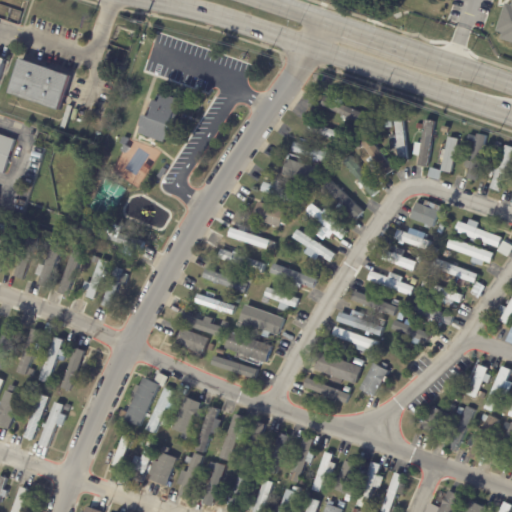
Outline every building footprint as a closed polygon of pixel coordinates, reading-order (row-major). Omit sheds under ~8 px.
[(508,4),(511,5),(511,40),(504,38),(506,33),(499,31),(508,4)] [(0,56),(10,60),(0,88),(0,56)] [(73,77),(62,111),(12,94),(24,59),(73,77)] [(176,99),(185,101),(182,111),(178,110),(173,125),(179,127),(175,138),(166,135),(164,142),(144,135),(139,133),(145,116),(154,119),(157,109),(154,108),(156,101),(161,102),(163,94),(176,99)] [(349,116),(324,105),(328,96),(337,101),(340,95),(347,98),(344,103),(369,116),(365,124),(349,116)] [(76,108),(68,129),(64,127),(71,105),(76,107),(76,108)] [(420,152),(417,151),(419,144),(423,145),(428,118),(437,120),(429,167),(420,165),(422,152),(420,152)] [(395,147),(392,147),(391,134),(399,133),(398,126),(393,126),(392,121),(406,120),(409,158),(401,159),(400,147),(395,147)] [(317,123),(342,132),(340,140),(309,129),(312,122),(317,123)] [(382,169),(360,139),(368,133),(394,171),(386,176),(382,169)] [(0,171),(0,134),(16,140),(5,173),(0,171)] [(488,136),(478,180),(468,178),(478,134),(488,136)] [(460,138),(453,172),(442,170),(450,136),(460,138)] [(360,149),(354,141),(359,138),(365,146),(360,149)] [(299,143),(330,154),(327,163),(295,152),(298,143),(299,143)] [(511,145),(511,155),(500,190),(492,187),(507,144),(511,145)] [(122,152),(126,145),(130,147),(127,154),(122,152)] [(366,188),(365,186),(360,189),(357,185),(362,182),(346,162),(352,156),(381,192),(374,197),(366,188)] [(291,159),(317,168),(311,183),(284,174),(290,158),(291,159)] [(168,170),(169,170),(163,179),(160,177),(165,168),(168,170)] [(441,171),(430,168),(428,176),(439,178),(441,171)] [(264,191),(267,182),(273,184),(275,179),(282,181),(280,187),(299,193),(295,202),(264,191)] [(350,212),(326,188),(333,182),(365,213),(358,220),(350,212)] [(264,201),(287,209),(281,226),(255,217),(261,200),(264,201)] [(412,218),(418,202),(425,205),(427,201),(442,206),(440,211),(441,212),(435,227),(412,218)] [(335,232),(308,211),(314,203),(350,232),(344,240),(335,232)] [(482,223),(481,227),(506,236),(502,246),(459,231),(462,220),(471,223),(473,218),(483,222),(482,223)] [(0,247),(7,226),(16,229),(1,272),(0,271),(0,247)] [(83,226),(93,231),(90,238),(80,234),(83,226)] [(140,240),(148,243),(145,252),(102,236),(105,227),(140,240)] [(242,231),(272,241),(269,250),(230,237),(233,228),(242,231)] [(321,254),(294,237),(299,229),(337,254),(332,262),(321,254)] [(416,236),(432,241),(429,250),(397,239),(400,230),(416,236)] [(41,240),(26,281),(17,278),(32,236),(41,240)] [(487,260),(449,247),(452,237),(496,252),(492,262),(487,260)] [(55,242),(66,246),(50,290),(42,286),(45,278),(39,276),(43,264),(49,267),(54,252),(47,249),(50,240),(55,242)] [(507,241),(511,243),(511,253),(510,257),(500,250),(506,240),(507,241)] [(231,252),(266,265),(263,273),(220,258),(223,249),(231,252)] [(397,254),(418,262),(415,271),(383,259),(386,251),(397,254)] [(85,255),(69,298),(60,295),(63,285),(60,284),(64,272),(68,274),(76,252),(85,255)] [(96,257),(102,259),(100,265),(94,262),(96,257)] [(477,281),(476,283),(467,280),(465,285),(456,281),(458,276),(433,266),(436,258),(480,274),(477,281)] [(110,263),(96,300),(88,297),(90,292),(84,290),(87,282),(93,284),(102,260),(110,263)] [(300,283),(272,273),(275,264),(318,280),(315,289),(300,283)] [(109,309),(103,306),(117,267),(126,271),(125,273),(131,275),(127,287),(121,284),(112,309),(109,309)] [(226,272),(227,270),(234,273),(233,277),(245,281),(248,276),(253,278),(250,283),(249,283),(245,293),(203,278),(207,267),(225,274),(226,272)] [(391,275),(392,272),(404,277),(402,282),(415,287),(412,296),(369,280),(372,271),(390,277),(391,275)] [(454,305),(453,307),(442,303),(444,297),(422,289),(425,281),(465,295),(462,303),(455,301),(454,305)] [(478,298),(484,287),(475,282),(469,294),(478,298)] [(289,311),(281,308),(283,302),(266,296),(270,287),(301,300),(297,308),(291,305),(289,311)] [(352,300),(355,292),(398,309),(395,317),(352,300)] [(206,296),(237,307),(234,315),(197,302),(199,295),(206,296)] [(501,314),(498,312),(503,304),(509,307),(510,305),(507,303),(510,298),(511,299),(511,322),(511,324),(502,319),(504,316),(501,314)] [(455,317),(457,318),(454,327),(446,324),(444,329),(437,326),(439,321),(415,313),(418,304),(455,317)] [(274,333),(272,332),(271,336),(265,334),(267,330),(241,321),(247,305),(286,319),(281,335),(274,333)] [(347,313),(386,326),(383,336),(340,321),(343,311),(347,313)] [(180,324),(183,314),(195,318),(196,314),(203,315),(201,320),(227,329),(224,338),(180,324)] [(438,337),(435,345),(392,330),(395,321),(439,336),(438,337)] [(14,339),(2,370),(0,369),(0,347),(9,324),(18,327),(14,339)] [(354,347),(355,342),(335,335),(337,326),(382,342),(375,361),(368,358),(370,353),(353,347),(354,347)] [(37,347),(30,367),(35,369),(33,376),(28,374),(27,375),(18,371),(34,328),(44,331),(37,347)] [(212,338),(207,354),(179,343),(185,328),(212,338)] [(263,361),(227,348),(233,331),(274,345),(268,362),(263,361)] [(58,337),(66,341),(63,350),(68,352),(64,362),(59,360),(50,383),(42,380),(58,337)] [(80,346),(88,349),(85,356),(91,358),(88,364),(83,362),(73,390),(64,387),(79,346),(80,346)] [(365,368),(359,384),(346,380),(344,384),(333,380),(335,375),(317,369),(323,353),(365,368)] [(248,376),(213,365),(216,356),(260,370),(257,379),(248,376)] [(384,383),(377,397),(362,389),(375,363),(390,371),(387,376),(391,378),(389,383),(385,381),(384,383)] [(485,365),(492,367),(490,372),(495,375),(492,382),(487,380),(483,391),(488,393),(486,398),(481,396),(480,398),(471,394),(471,393),(466,391),(470,382),(475,384),(483,364),(485,365)] [(511,369),(508,379),(511,381),(511,387),(508,397),(502,394),(494,411),(486,407),(504,365),(511,369)] [(169,377),(165,387),(161,385),(141,427),(125,419),(146,377),(155,381),(159,372),(169,377)] [(337,399),(305,387),(309,378),(352,395),(348,404),(337,399)] [(11,384),(17,386),(15,392),(9,389),(11,384)] [(27,389),(10,431),(1,428),(6,416),(1,414),(4,405),(10,407),(19,385),(27,389)] [(174,391),(176,392),(156,433),(147,429),(167,388),(174,391)] [(50,397),(34,440),(26,436),(42,394),(50,397)] [(198,400),(205,402),(191,436),(175,428),(189,395),(198,400)] [(50,447),(49,448),(40,445),(47,428),(43,427),(45,423),(48,425),(57,401),(66,404),(61,417),(65,419),(62,426),(58,425),(50,447)] [(222,409),(207,453),(197,450),(212,405),(222,409)] [(426,422),(435,406),(449,414),(437,436),(423,428),(426,422)] [(459,426),(468,406),(476,410),(458,451),(449,447),(459,426)] [(460,407),(466,409),(463,415),(457,413),(460,407)] [(248,417),(232,461),(222,457),(237,413),(248,417)] [(468,456),(491,415),(501,420),(478,461),(468,456)] [(268,426),(263,437),(269,440),(266,447),(260,444),(250,468),(242,464),(259,422),(268,426)] [(498,452),(511,424),(511,446),(501,468),(493,463),(498,452)] [(118,429),(123,431),(120,437),(115,435),(118,429)] [(290,436),(291,437),(277,474),(268,470),(282,433),(290,436)] [(133,438),(122,468),(115,465),(116,461),(112,460),(114,453),(118,455),(125,435),(133,438)] [(315,439),(316,439),(312,451),(317,453),(314,463),(308,461),(301,483),(292,479),(307,436),(315,439)] [(157,443),(144,482),(136,479),(139,471),(132,468),(136,456),(144,458),(150,441),(157,443)] [(180,459),(169,486),(150,479),(157,462),(160,463),(166,447),(172,449),(170,455),(180,459)] [(336,462),(338,463),(334,475),(329,473),(322,491),(314,489),(328,451),(335,454),(333,461),(336,462)] [(206,456),(189,499),(180,496),(185,485),(179,483),(184,470),(190,472),(198,452),(206,456)] [(211,465),(214,458),(221,460),(217,468),(211,465)] [(364,471),(368,472),(365,480),(361,478),(355,496),(338,489),(348,460),(364,466),(363,471),(364,471)] [(382,476),(386,477),(382,488),(375,486),(368,508),(359,505),(374,461),(383,465),(379,475),(382,476)] [(228,466),(214,509),(204,506),(208,495),(202,493),(209,474),(215,477),(220,463),(228,466)] [(405,484),(408,485),(405,494),(399,492),(392,511),(383,511),(398,472),(406,475),(403,483),(405,484)] [(8,490),(11,491),(8,497),(3,496),(0,504),(0,480),(2,475),(10,478),(6,490),(8,490)] [(231,501),(240,478),(249,481),(237,511),(234,511),(228,509),(231,501)] [(275,482),(264,511),(254,511),(256,509),(248,507),(251,499),(259,501),(266,479),(275,482)] [(24,487),(30,489),(21,511),(12,511),(22,486),(24,487)] [(298,492),(290,511),(276,511),(279,505),(282,507),(289,489),(298,492)] [(454,490),(468,497),(460,511),(441,511),(453,490),(454,490)] [(321,501),(317,511),(306,511),(312,497),(321,501)] [(489,508),(486,511),(466,511),(472,500),(489,508)] [(511,504),(511,509),(510,511),(500,511),(506,501),(511,504)] [(323,511),(341,511),(343,508),(327,503),(323,511)]
